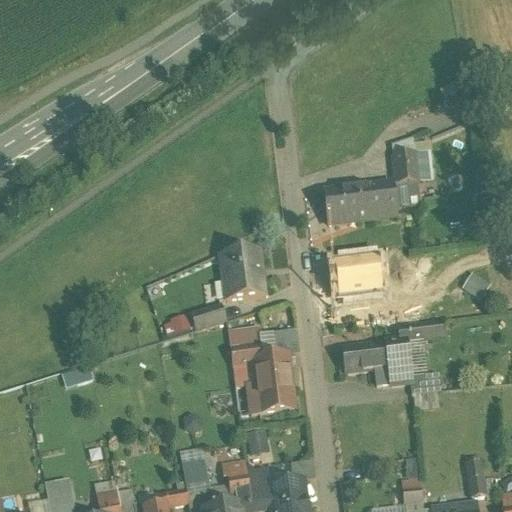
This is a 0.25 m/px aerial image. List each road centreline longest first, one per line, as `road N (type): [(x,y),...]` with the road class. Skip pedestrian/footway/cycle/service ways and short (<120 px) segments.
road 1 (residential): [(355,0),(282,51),(277,66),(331,511)]
road 2 (primary): [(1,174),(252,0)]
